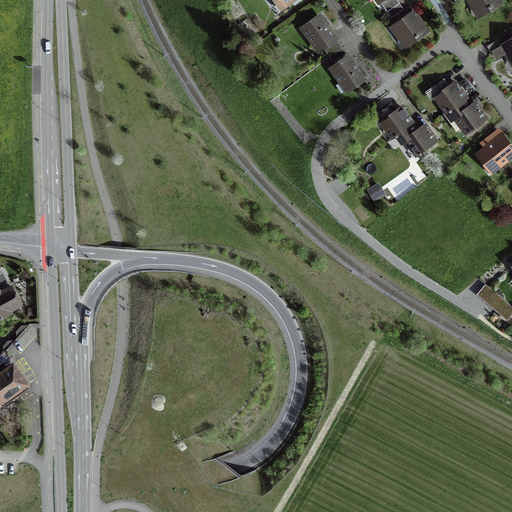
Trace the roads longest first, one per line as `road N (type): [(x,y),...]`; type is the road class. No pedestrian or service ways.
road 1 (motorway): [(151,257),(230,274),(279,312),(296,348),(298,377),(276,437),(231,467),(196,474),(0,478)]
road 2 (residential): [(456,37),(336,124),(319,150),(317,175),(347,222),(479,316)]
road 3 (primary): [(59,248),(53,267),(62,511)]
road 4 (primary): [(55,0),(59,248)]
road 5 (track): [(281,511),(374,346)]
road 6 (primary): [(83,511),(76,347)]
road 7 (motorway): [(76,347),(103,277),(151,257)]
